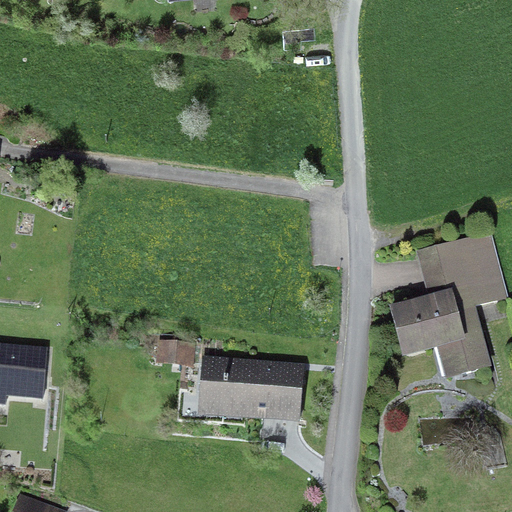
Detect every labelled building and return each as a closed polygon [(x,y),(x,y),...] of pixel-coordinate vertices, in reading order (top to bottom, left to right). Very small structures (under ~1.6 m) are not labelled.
[(458,376),(487,368),(491,382),(499,380),(486,330),(478,332),(471,307),(508,297),(491,235),(420,254),(430,290),(436,289),(439,303),(396,315),(406,353),(449,342),(458,376)] [(192,346),(161,344),(159,362),(190,365),(192,346)] [(0,347),(0,406),(6,407),(7,392),(41,394),(40,400),(42,401),(46,351),(0,347)] [(200,404),(225,406),(224,414),(299,421),(303,373),(204,364),(200,404)] [(32,511),(36,504),(22,498),(16,511),(32,511)]
